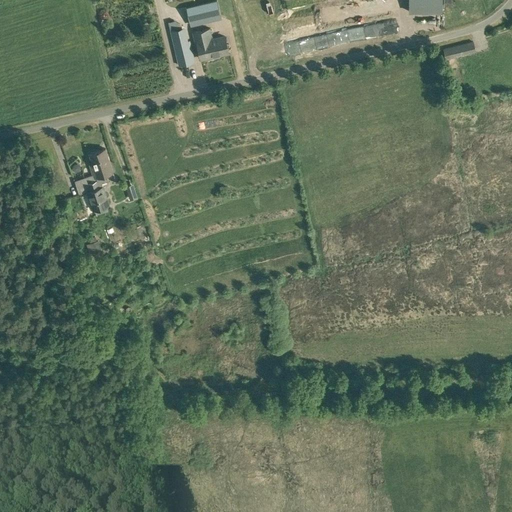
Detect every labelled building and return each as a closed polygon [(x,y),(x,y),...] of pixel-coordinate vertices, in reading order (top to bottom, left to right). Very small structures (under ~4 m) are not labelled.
[(409,0),(409,12),(442,12),(441,0),(409,0)] [(217,1),(187,8),(191,25),(214,19),(221,18),(218,6),(217,1)] [(174,21),(168,22),(170,31),(179,65),(194,61),(190,42),(185,43),(181,28),(180,24),(174,21)] [(214,55),(228,51),(225,37),(212,40),(210,28),(192,32),(196,49),(198,48),(201,59),(214,56),(214,55)] [(461,54),(477,50),(474,41),(460,45),(445,48),(447,57),(461,54)] [(92,175),(84,178),(86,184),(88,183),(90,190),(87,191),(93,210),(109,205),(103,188),(102,183),(108,180),(106,174),(113,172),(110,163),(105,148),(89,154),(92,162),(88,163),(90,169),(92,175)]
